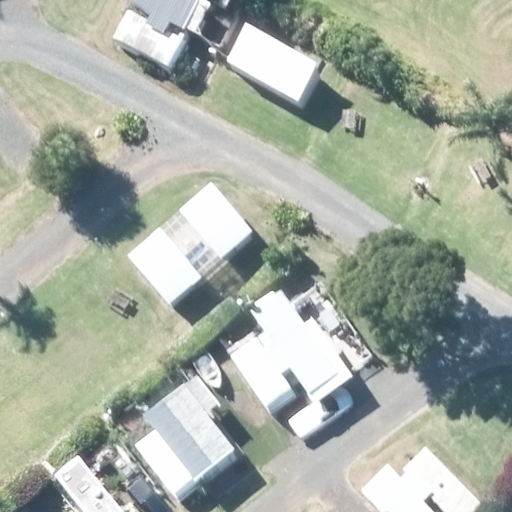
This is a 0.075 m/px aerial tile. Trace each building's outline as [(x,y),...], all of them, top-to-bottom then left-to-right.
[(210,4),(201,0),(126,0),(107,35),(173,70),(210,4)] [(245,24),(225,61),(298,100),(318,63),(245,24)] [(126,255),(170,304),(252,232),(209,183),(126,255)] [(346,377),(280,291),(251,313),(265,331),(231,357),(275,414),(305,391),(313,401),(346,377)] [(133,445),(170,497),(235,451),(209,415),(220,407),(199,378),(143,418),(153,431),(133,445)] [(497,473),(511,455),(511,414),(477,457),(497,473)] [(390,468),(362,493),(378,511),(490,511),(431,444),(396,474),(390,468)] [(52,479),(78,511),(125,511),(80,456),(52,479)]
